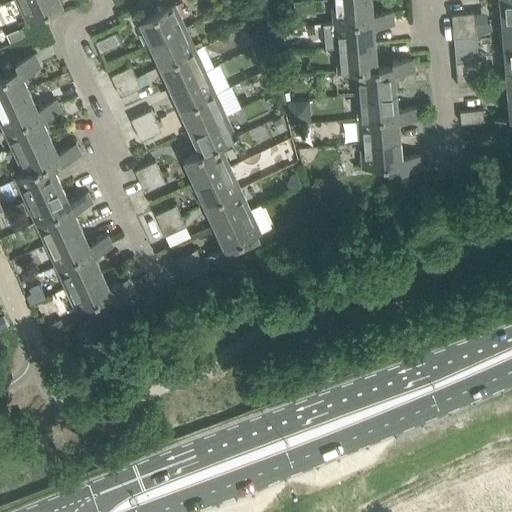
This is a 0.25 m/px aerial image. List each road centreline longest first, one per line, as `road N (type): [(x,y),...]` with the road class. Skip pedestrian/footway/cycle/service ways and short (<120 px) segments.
road 1 (primary): [(511,332),(56,504)]
road 2 (primary): [(160,511),(511,371)]
road 3 (residential): [(148,255),(102,167),(105,121),(67,30),(109,10),(104,0)]
road 4 (residential): [(447,163),(434,30),(420,0)]
